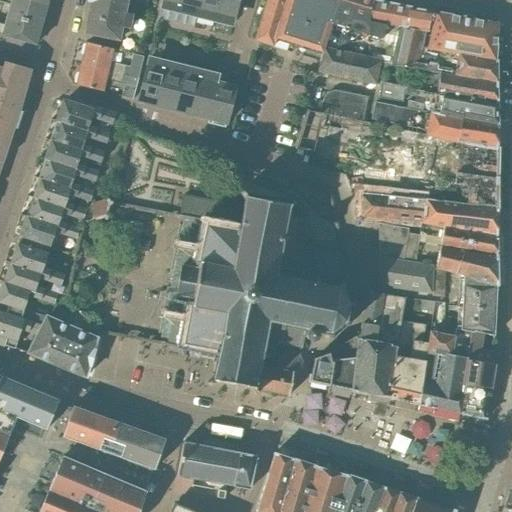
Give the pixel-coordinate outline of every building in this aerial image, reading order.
[(0,0),(0,1),(11,4),(44,14),(47,0),(0,0)] [(124,13),(126,0),(91,0),(90,6),(124,13)] [(162,0),(161,7),(179,11),(181,0),(162,0)] [(181,0),(179,11),(197,16),(200,0),(181,0)] [(200,0),(197,16),(214,20),(219,0),(200,0)] [(219,0),(214,20),(232,25),(238,0),(219,0)] [(325,46),(332,23),(337,0),(266,0),(254,41),(273,46),(276,37),(290,42),(292,37),(308,42),(307,47),(324,52),(325,46)] [(381,39),(385,24),(368,21),(372,0),(370,0),(337,0),(332,23),(381,39)] [(410,8),(372,0),(368,21),(385,24),(402,27),(406,28),(410,8)] [(44,14),(11,4),(7,19),(40,29),(44,14)] [(132,14),(124,13),(90,6),(88,20),(122,27),(130,28),(132,14)] [(406,28),(421,30),(428,31),(430,23),(432,11),(410,8),(406,28)] [(497,23),(436,12),(434,23),(430,23),(428,31),(421,30),(422,32),(432,34),(430,46),(496,59),(497,23)] [(0,34),(36,44),(40,29),(7,19),(5,25),(0,23),(0,34)] [(119,40),(122,27),(88,20),(85,33),(119,40)] [(496,82),(496,59),(430,46),(432,34),(422,32),(421,30),(406,28),(402,27),(385,24),(381,39),(387,46),(383,62),(390,64),(390,65),(439,73),(496,82)] [(81,64),(138,78),(144,57),(133,54),(130,66),(111,62),(114,49),(86,42),(81,64)] [(325,46),(324,52),(318,72),(376,86),(382,61),(374,59),(375,54),(351,48),(349,52),(325,46)] [(138,100),(156,105),(166,63),(148,59),(138,100)] [(0,67),(0,104),(19,111),(31,69),(5,62),(3,68),(0,67)] [(184,67),(166,63),(156,105),(173,109),(184,67)] [(138,78),(81,64),(76,85),(103,92),(106,79),(126,84),(122,97),(133,99),(138,78)] [(184,67),(173,109),(191,114),(201,72),(184,67)] [(191,114),(208,118),(209,118),(218,83),(220,76),(201,72),(191,114)] [(496,104),(496,82),(439,73),(436,94),(466,101),(467,99),(496,104)] [(436,94),(381,81),(379,97),(403,102),(404,94),(425,98),(424,104),(408,100),(407,108),(415,110),(415,111),(431,113),(462,120),(462,118),(497,125),(496,104),(467,99),(466,101),(436,94)] [(209,118),(208,118),(207,123),(225,128),(235,88),(218,83),(209,118)] [(371,123),(363,121),(368,97),(337,90),(332,91),(327,93),(324,97),(322,102),(320,112),(307,109),(295,148),(322,154),(321,158),(349,165),(358,194),(362,194),(363,168),(367,166),(376,124),(371,123)] [(63,101),(57,121),(86,131),(87,126),(88,126),(91,117),(112,124),(115,114),(93,107),(92,111),(63,101)] [(496,149),(497,125),(462,118),(462,120),(431,113),(415,111),(415,110),(407,108),(375,102),(371,123),(376,124),(496,149)] [(23,112),(19,111),(0,104),(0,160),(2,161),(14,128),(17,129),(23,112)] [(86,131),(57,121),(51,140),(80,150),(81,145),(82,145),(85,136),(106,143),(110,134),(88,126),(87,126),(86,131)] [(496,149),(376,124),(367,166),(363,168),(362,194),(393,198),(443,204),(447,173),(496,179),(496,149)] [(80,150),(51,140),(45,159),(74,169),(76,164),(76,165),(80,155),(101,162),(104,153),(82,145),(81,145),(80,150)] [(98,172),(76,165),(76,164),(74,169),(45,159),(39,178),(68,188),(70,184),(74,174),(95,182),(98,172)] [(495,207),(496,179),(447,173),(443,204),(495,207)] [(68,188),(39,178),(33,197),(62,207),(64,203),(65,203),(68,194),(89,201),(92,191),(70,184),(68,188)] [(343,249),(323,245),(302,241),(305,220),(286,217),(287,207),(296,203),(294,199),(286,203),(248,196),(243,191),(240,193),(246,200),(245,207),(183,195),(179,218),(182,219),(181,225),(179,224),(177,237),(179,238),(176,250),(175,249),(171,270),(172,270),(169,287),(167,287),(163,307),(165,308),(163,320),(161,319),(159,332),(160,332),(159,341),(152,339),(151,343),(216,355),(212,376),(205,381),(208,385),(215,380),(250,387),(255,393),(259,390),(289,396),(293,371),(300,350),(301,350),(302,348),(302,345),(307,339),(309,340),(314,339),(317,335),(316,330),(327,333),(329,339),(334,338),(332,332),(343,322),(349,326),(350,322),(345,319),(348,305),(354,304),(354,300),(347,300),(340,289),(349,278),(351,264),(343,249)] [(363,215),(394,219),(393,198),(362,194),(363,215)] [(62,207),(33,197),(27,216),(55,226),(57,221),(57,222),(61,212),(82,219),(85,210),(65,203),(64,203),(62,207)] [(91,202),(91,219),(94,218),(95,220),(107,218),(109,206),(110,205),(112,205),(112,202),(110,202),(107,198),(91,202)] [(393,198),(394,219),(424,222),(423,223),(443,227),(495,234),(495,207),(443,204),(393,198)] [(66,225),(57,222),(57,221),(55,226),(27,216),(18,244),(47,254),(55,232),(62,234),(66,225)] [(379,244),(405,248),(407,234),(408,228),(379,223),(379,244)] [(500,256),(501,235),(495,234),(443,227),(442,238),(419,234),(419,235),(418,242),(441,245),(495,255),(500,256)] [(405,248),(403,260),(415,262),(418,242),(419,235),(407,234),(405,248)] [(43,266),(47,254),(18,244),(11,264),(40,273),(39,277),(58,284),(62,273),(43,266)] [(405,248),(379,244),(379,257),(403,260),(405,248)] [(461,274),(496,285),(495,255),(441,245),(437,267),(461,274)] [(403,260),(379,257),(379,286),(432,293),(431,296),(444,298),(445,271),(433,268),(433,265),(415,262),(403,260)] [(11,264),(4,282),(30,291),(33,292),(31,296),(32,296),(52,303),(55,293),(36,286),(39,277),(40,273),(11,264)] [(494,334),(496,285),(461,274),(455,329),(474,331),(481,332),(494,334)] [(4,282),(0,293),(0,311),(43,325),(47,318),(27,310),(32,296),(31,296),(33,292),(30,291),(4,282)] [(389,397),(401,321),(405,298),(367,291),(360,333),(336,348),(339,359),(355,357),(352,390),(389,397)] [(43,325),(0,311),(0,343),(14,349),(21,329),(37,336),(39,332),(43,325)] [(97,337),(48,316),(47,318),(43,325),(39,332),(37,336),(28,353),(86,376),(97,337)] [(389,397),(419,404),(429,342),(423,341),(425,325),(401,321),(389,397)] [(28,353),(37,336),(21,329),(14,349),(28,353)] [(434,407),(459,412),(463,389),(461,387),(462,382),(470,332),(473,333),(474,331),(455,329),(454,338),(453,345),(452,345),(451,356),(443,354),(434,407)] [(489,387),(494,354),(478,351),(481,332),(474,331),(473,333),(470,332),(462,382),(489,387)] [(453,345),(454,338),(430,334),(429,342),(419,404),(434,407),(443,354),(451,356),(452,345),(453,345)] [(339,359),(336,348),(328,353),(330,363),(332,363),(329,384),(352,390),(355,357),(339,359)] [(329,384),(332,363),(330,363),(328,353),(314,358),(309,381),(329,385),(329,384)] [(58,399),(0,374),(0,511),(197,511),(180,505),(145,490),(152,469),(154,470),(165,438),(73,406),(72,408),(57,402),(58,399)] [(485,418),(489,387),(462,382),(461,387),(463,389),(459,412),(485,418)] [(256,456),(183,441),(176,476),(209,482),(208,488),(218,490),(217,497),(224,498),(226,485),(249,489),(256,456)] [(256,511),(279,511),(294,459),(274,453),(256,511)] [(294,459),(279,511),(302,511),(307,495),(315,465),(294,459)] [(337,505),(347,475),(315,465),(307,495),(329,502),(337,505)] [(337,505),(329,502),(327,508),(335,510),(334,511),(353,511),(364,481),(347,475),(337,505)] [(393,511),(401,493),(364,481),(353,511),(393,511)] [(412,511),(417,499),(417,498),(401,493),(393,511),(412,511)] [(307,495),(302,511),(334,511),(335,510),(327,508),(329,502),(307,495)] [(417,499),(412,511),(453,511),(454,511),(417,499)]
